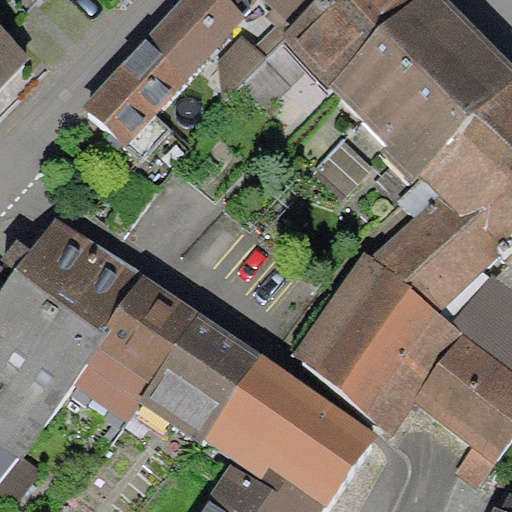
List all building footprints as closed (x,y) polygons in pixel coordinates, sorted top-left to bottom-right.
[(224,0),(186,0),(144,44),(187,85),(248,22),(224,0)] [(262,0),(295,28),(322,0),(262,0)] [(326,88),(412,0),(322,0),(295,28),(281,44),(326,88)] [(410,178),(506,76),(434,0),(412,0),(326,88),(410,178)] [(0,32),(0,91),(30,61),(0,32)] [(144,44),(85,112),(125,148),(187,85),(144,44)] [(511,242),(511,81),(506,76),(410,178),(444,209),(376,260),(440,317),(511,242)] [(145,280),(59,221),(16,277),(106,340),(145,280)] [(440,317),(376,260),(368,253),(297,359),(393,438),(416,408),(466,340),(440,317)] [(0,266),(0,382),(7,387),(0,395),(0,444),(23,460),(98,351),(106,340),(16,277),(0,266)] [(145,280),(106,340),(98,351),(154,385),(199,317),(145,280)] [(511,282),(503,293),(511,300),(511,282)] [(199,317),(154,385),(138,408),(202,451),(215,432),(264,360),(199,317)] [(511,444),(511,373),(466,340),(416,408),(475,450),(457,477),(479,492),(511,444)] [(264,360),(215,432),(246,450),(329,509),(379,442),(264,360)] [(327,511),(329,509),(246,450),(203,511),(327,511)]
